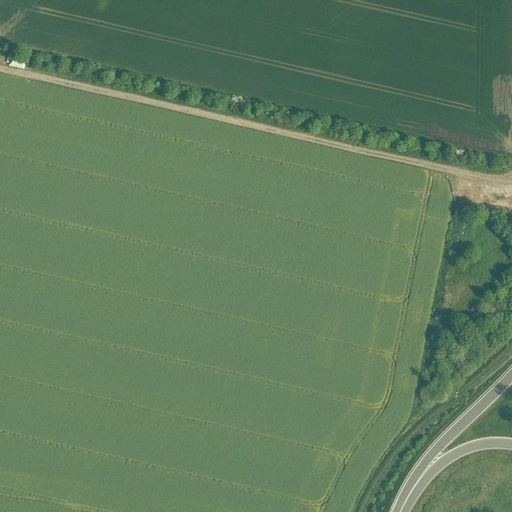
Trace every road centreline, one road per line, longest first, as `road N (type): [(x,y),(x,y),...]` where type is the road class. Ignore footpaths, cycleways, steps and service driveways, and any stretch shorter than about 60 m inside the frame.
road 1 (unclassified): [(0,69),(511,186)]
road 2 (motorway): [(511,377),(437,452),(398,511)]
road 3 (motorway): [(408,511),(455,457),(511,446)]
